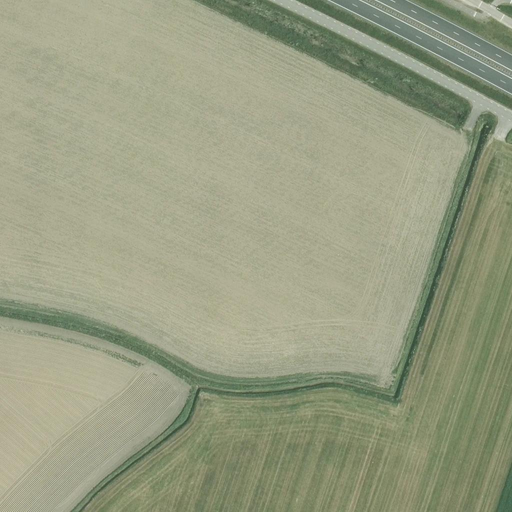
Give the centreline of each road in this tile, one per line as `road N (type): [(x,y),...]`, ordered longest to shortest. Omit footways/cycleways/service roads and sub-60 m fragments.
road 1 (unclassified): [(283,0),(511,117)]
road 2 (trunk): [(341,0),(511,86)]
road 3 (trunk): [(511,63),(387,0)]
